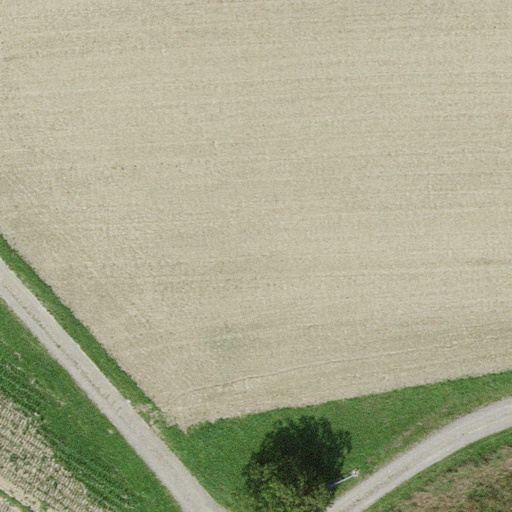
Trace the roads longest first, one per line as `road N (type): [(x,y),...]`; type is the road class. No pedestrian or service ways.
road 1 (track): [(0,280),(205,511)]
road 2 (track): [(511,414),(395,470),(338,511)]
